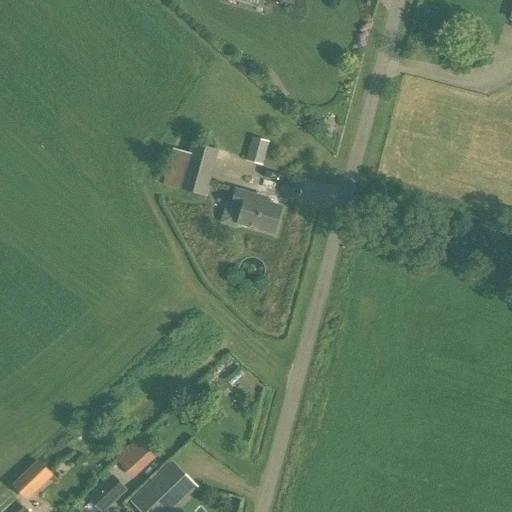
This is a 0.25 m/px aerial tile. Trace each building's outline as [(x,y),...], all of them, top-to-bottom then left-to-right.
[(252,137),(245,161),(262,166),(269,142),(252,137)] [(163,185),(206,196),(218,150),(192,143),(189,153),(172,149),(163,185)] [(242,209),(238,224),(273,234),(281,207),(264,202),(265,197),(236,189),(231,206),(242,209)] [(136,475),(159,454),(142,435),(119,456),(136,475)] [(38,460),(12,485),(27,501),(53,475),(38,460)] [(172,465),(135,501),(145,511),(167,511),(193,487),(172,465)] [(103,484),(88,499),(100,511),(103,511),(117,499),(127,490),(113,474),(103,484)]
